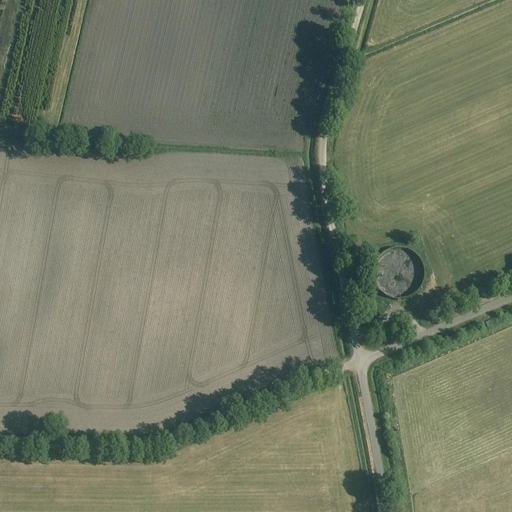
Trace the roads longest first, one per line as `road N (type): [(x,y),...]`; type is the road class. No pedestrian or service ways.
road 1 (track): [(0,443),(165,440),(359,362),(321,156),(361,0)]
road 2 (unclassified): [(386,511),(359,362),(511,296)]
